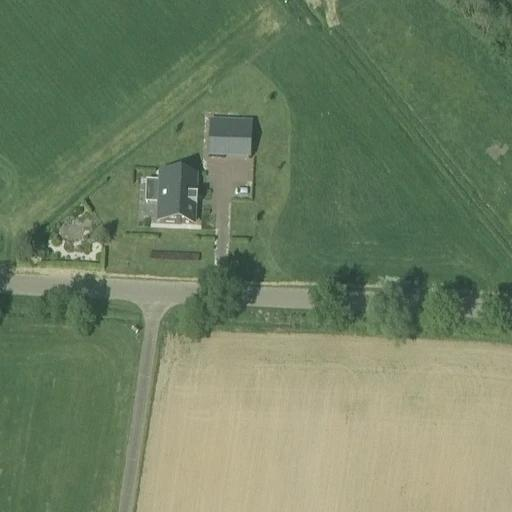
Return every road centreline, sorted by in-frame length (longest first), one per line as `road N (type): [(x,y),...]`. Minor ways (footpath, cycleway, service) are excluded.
road 1 (tertiary): [(0,280),(511,307)]
road 2 (unknown): [(119,511),(153,288)]
